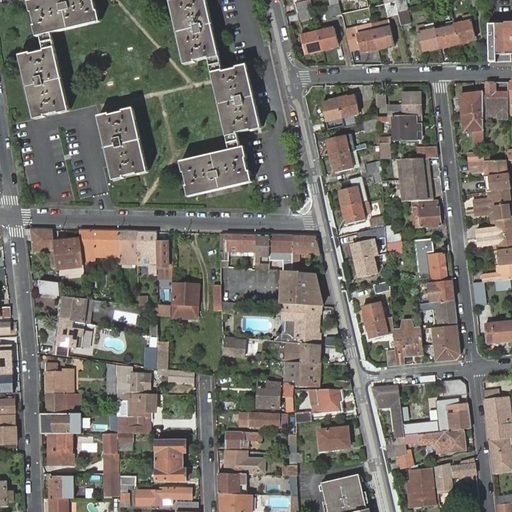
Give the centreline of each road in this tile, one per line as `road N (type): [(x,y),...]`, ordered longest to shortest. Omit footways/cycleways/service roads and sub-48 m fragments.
road 1 (residential): [(324,219),(13,216)]
road 2 (residential): [(13,216),(30,351),(36,511)]
road 3 (residential): [(474,367),(439,73)]
road 4 (residential): [(324,219),(361,379)]
road 5 (residential): [(291,78),(439,73)]
road 6 (residential): [(291,78),(324,219)]
road 7 (residential): [(474,367),(489,511)]
road 8 (residential): [(361,379),(390,511)]
road 9 (residential): [(210,511),(205,376)]
